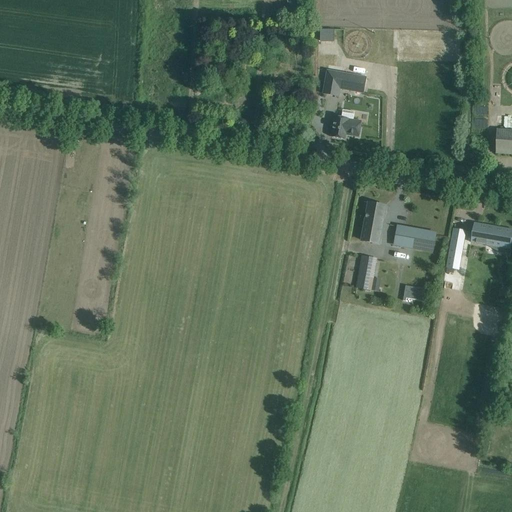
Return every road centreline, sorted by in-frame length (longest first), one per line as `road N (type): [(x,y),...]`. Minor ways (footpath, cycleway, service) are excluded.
road 1 (unclassified): [(511,195),(0,111)]
road 2 (track): [(464,186),(462,0)]
